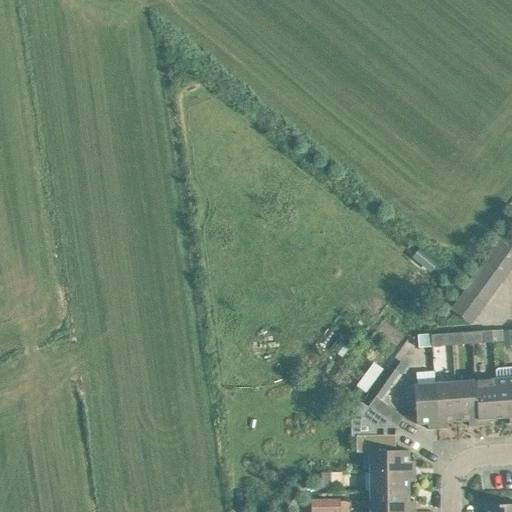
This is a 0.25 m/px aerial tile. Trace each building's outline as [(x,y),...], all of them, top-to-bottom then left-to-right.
[(511,266),(511,249),(499,240),(490,252),(511,268),(511,266)] [(502,280),(511,268),(490,252),(481,264),(502,280)] [(494,292),(502,280),(481,264),(473,276),(494,292)] [(485,303),(494,292),(473,276),(463,289),(465,290),(466,289),(485,303)] [(478,313),(485,303),(466,289),(465,290),(459,299),(478,313)] [(471,323),(478,313),(459,299),(452,309),(471,323)] [(511,345),(511,329),(502,330),(503,346),(511,345)] [(470,331),(471,343),(484,342),(483,330),(470,331)] [(470,331),(456,332),(458,359),(473,358),(472,343),(471,343),(470,331)] [(442,333),(441,333),(430,334),(431,346),(443,345),(442,333)] [(401,375),(408,365),(401,360),(394,370),(393,369),(376,394),(377,394),(375,396),(367,407),(389,422),(389,421),(396,426),(403,417),(386,404),(383,402),(388,396),(402,375),(401,375)] [(373,362),(355,386),(365,393),(382,369),(373,362)] [(511,366),(499,368),(496,370),(497,378),(494,379),(497,418),(508,417),(509,423),(511,422),(511,366)] [(488,419),(497,418),(494,379),(474,380),(478,425),(488,424),(488,419)] [(468,426),(478,425),(474,380),(454,382),(457,421),(468,420),(468,426)] [(447,422),(457,421),(454,382),(434,383),(437,428),(448,427),(447,422)] [(427,429),(437,428),(434,383),(413,385),(416,424),(427,423),(427,429)] [(367,407),(361,415),(378,428),(385,428),(389,422),(367,407)] [(356,436),(356,451),(368,451),(369,472),(414,471),(414,461),(408,461),(408,450),(395,450),(395,440),(385,441),(385,435),(375,435),(356,436)] [(321,471),(321,489),(331,489),(331,471),(321,471)] [(369,492),(409,492),(408,481),(414,481),(414,471),(369,472),(369,492)] [(414,511),(414,502),(409,502),(409,492),(369,492),(369,511),(414,511)] [(327,501),(311,501),(311,511),(338,511),(339,501),(327,501)] [(485,511),(511,511),(511,503),(485,504),(485,511)]
